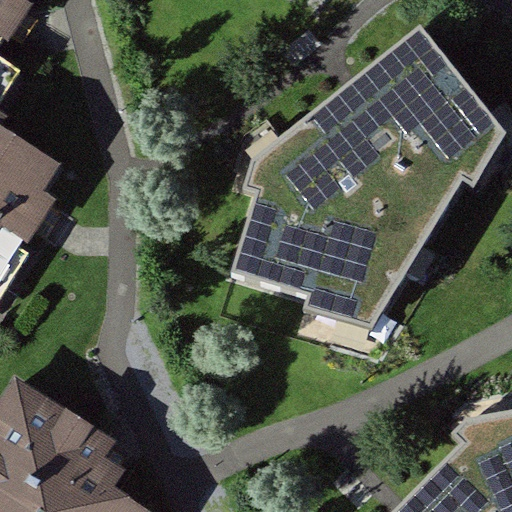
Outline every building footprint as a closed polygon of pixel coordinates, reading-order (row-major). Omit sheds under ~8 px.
[(0,0),(0,60),(38,0),(0,0)] [(267,169),(231,267),(374,325),(504,133),(413,36),(267,169)] [(74,174),(0,123),(0,274),(4,277),(74,174)] [(130,448),(34,389),(0,443),(0,511),(147,511),(106,486),(130,448)] [(511,511),(511,435),(454,446),(391,511),(511,511)]
